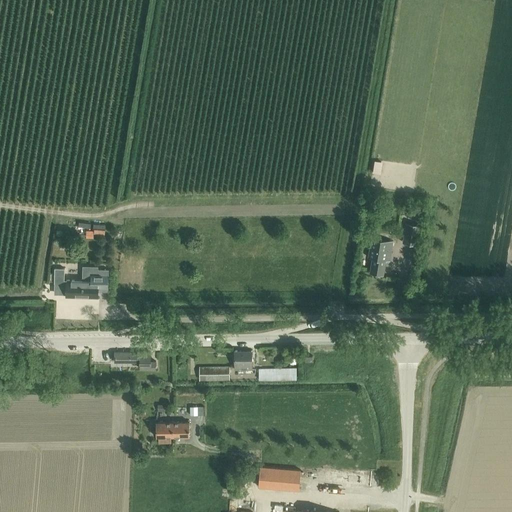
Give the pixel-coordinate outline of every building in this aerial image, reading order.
[(93,223),(93,228),(94,228),(93,231),(94,231),(94,233),(105,234),(105,229),(105,224),(93,223)] [(407,223),(403,243),(417,245),(421,226),(407,223)] [(393,241),(372,238),(370,247),(369,257),(372,258),(370,272),(384,274),(386,260),(390,261),(393,241)] [(55,273),(55,286),(67,286),(67,296),(98,296),(98,292),(98,285),(108,285),(109,275),(109,269),(98,269),(98,274),(91,274),(89,274),(83,274),(83,280),(67,280),(65,280),(65,274),(55,273)] [(235,350),(236,370),(253,369),(253,350),(235,350)] [(141,362),(141,369),(156,369),(156,361),(151,361),(151,351),(117,352),(117,362),(141,362)] [(230,380),(230,370),(230,366),(200,366),(200,380),(230,380)] [(297,379),(297,372),(297,368),(259,369),(259,380),(297,379)] [(156,437),(173,437),(173,422),(156,422),(156,437)] [(173,422),(173,437),(190,437),(190,422),(173,422)] [(260,466),(259,487),(300,490),(302,470),(260,466)]
